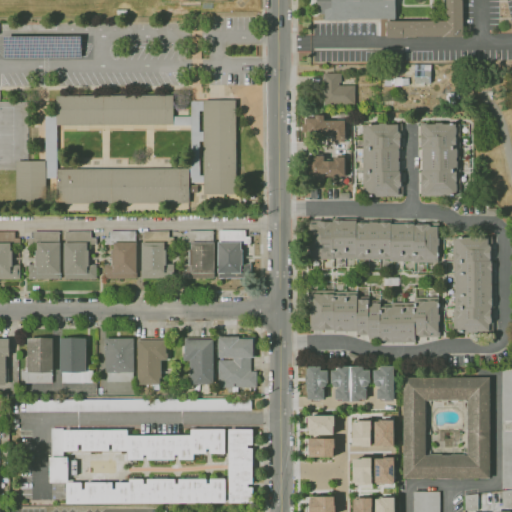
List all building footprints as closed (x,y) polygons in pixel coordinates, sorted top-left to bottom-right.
[(395,0),(395,19),(348,20),(348,21),(325,21),(325,14),(319,14),(319,0),(395,0)] [(460,0),(460,34),(407,35),(407,38),(402,38),(387,38),(387,22),(446,21),(446,0),(460,0)] [(4,36),(81,36),(81,57),(4,57),(4,36)] [(424,86),(421,86),(421,84),(415,84),(415,65),(431,65),(431,67),(432,67),(432,70),(431,70),(431,71),(432,71),(432,73),(430,73),(430,84),(424,84),(424,86)] [(324,106),(324,74),(341,74),(342,83),(339,83),(339,86),(355,86),(355,105),(324,106)] [(173,125),(58,126),(57,126),(57,117),(56,96),(174,96),(174,117),(174,125),(173,125)] [(204,182),(204,176),(204,141),(204,132),(203,111),(203,101),(203,100),(236,100),(237,195),(204,195),(204,182)] [(174,117),(191,116),(191,101),(203,101),(203,111),(199,111),(199,132),(204,132),(204,141),(199,141),(200,176),(204,176),(204,182),(189,182),(189,169),(189,168),(191,168),(191,126),(173,126),(173,125),(174,125),(174,117)] [(327,120),(323,120),(323,115),(314,115),(315,117),(305,117),(305,124),(302,124),(302,131),(305,132),(305,138),(324,138),(323,135),(328,135),(327,120)] [(46,162),(45,117),(57,117),(57,126),(58,126),(58,170),(57,170),(57,178),(46,178),(46,162)] [(327,120),(328,135),(332,135),(333,140),(346,140),(346,120),(327,120)] [(436,196),(436,195),(425,195),(425,187),(423,187),(423,171),(424,171),(424,149),(423,149),(423,146),(422,146),(422,134),(423,134),(423,133),(425,132),(425,124),(435,124),(435,123),(443,123),(443,125),(459,125),(460,194),(443,195),(443,196),(436,196)] [(402,197),(398,197),(398,196),(387,196),(387,197),(380,197),(366,197),(366,195),(363,195),(362,126),(369,125),(369,124),(372,124),(372,125),(380,125),(380,124),(387,124),(387,125),(398,125),(398,124),(402,124),(402,149),(401,149),(401,172),(402,172),(402,197)] [(305,155),(306,178),(324,179),(323,176),(328,176),(327,160),(323,161),(323,156),(305,155)] [(327,160),(328,176),(328,178),(345,178),(344,157),(333,157),(333,160),(327,160)] [(46,178),(46,202),(16,202),(16,169),(16,162),(27,162),(46,162),(46,178)] [(189,169),(189,182),(189,203),(57,204),(57,178),(57,170),(58,170),(189,169)] [(414,263),(414,261),(391,261),(391,258),(356,258),(356,257),(332,257),(332,258),(326,258),(326,259),(322,259),(322,258),(310,258),(310,224),(317,224),(317,223),(308,223),(308,220),(356,219),(356,221),(391,221),(391,222),(414,222),(414,223),(420,223),(420,224),(439,223),(439,227),(438,227),(438,239),(439,239),(439,245),(438,245),(438,262),(414,263)] [(29,279),(29,265),(35,265),(35,245),(28,245),(28,238),(34,238),(34,232),(59,231),(59,243),(61,243),(61,279),(29,279)] [(97,279),(65,279),(64,243),(66,243),(66,231),(91,231),(91,238),(97,238),(97,245),(89,245),(89,248),(90,248),(90,264),(97,264),(97,279)] [(106,278),(105,265),(113,265),(112,250),(114,250),(114,244),(105,244),(105,237),(110,237),(110,231),(136,231),(136,242),(137,242),(137,278),(106,278)] [(174,278),(143,278),(142,242),(144,242),(144,231),(169,231),(169,237),(175,237),(175,244),(167,244),(167,249),(168,249),(169,264),(174,264),(174,278)] [(215,278),(184,278),(184,264),(189,264),(189,249),(191,249),(191,244),(182,244),(182,237),(187,237),(187,231),(213,231),(213,242),(215,242),(215,278)] [(251,278),(218,278),(218,242),(219,242),(219,231),(245,231),(245,237),(251,237),(251,244),(241,244),(241,249),(243,249),(243,264),(251,264),(251,278)] [(20,279),(0,279),(0,232),(16,232),(16,238),(20,238),(20,244),(13,244),(13,248),(15,248),(15,265),(20,265),(20,279)] [(457,335),(457,333),(454,333),(453,307),(455,307),(455,261),(453,261),(453,238),(487,238),(487,237),(491,237),(491,260),(493,260),(493,308),(491,308),(491,331),(478,331),(478,332),(471,332),(461,332),(462,335),(457,335)] [(398,285),(384,286),(384,278),(398,277),(398,285)] [(406,342),(406,340),(390,340),(390,342),(382,342),(382,340),(381,340),(381,338),(369,338),(369,335),(357,335),(357,331),(334,331),(334,327),(331,327),(331,329),(320,329),(320,326),(311,326),(311,315),(309,315),(309,308),(311,308),(311,303),(307,303),(307,299),(311,299),(311,290),(335,290),(335,291),(357,291),(357,296),(369,296),(369,301),(380,301),(380,306),(391,306),(391,303),(414,302),(414,297),(438,297),(438,314),(440,314),(440,337),(416,337),(416,342),(406,342)] [(233,393),(233,387),(219,387),(219,360),(234,360),(234,357),(219,357),(219,337),(240,337),(240,339),(254,339),(254,357),(251,357),(251,372),(257,372),(257,387),(238,387),(238,393),(233,393)] [(22,383),(21,370),(26,370),(26,367),(28,367),(28,338),(53,338),(54,371),(52,371),(52,382),(22,383)] [(94,382),(61,382),(61,338),(86,338),(86,370),(94,370),(94,382)] [(107,382),(107,373),(106,373),(106,338),(134,338),(134,372),(133,372),(133,382),(107,382)] [(6,384),(0,384),(0,339),(9,339),(10,355),(6,355),(6,384)] [(160,385),(138,385),(139,340),(167,340),(167,353),(168,353),(168,360),(161,360),(161,378),(160,378),(160,385)] [(192,384),(192,377),(191,377),(190,360),(184,360),(184,353),(186,353),(186,340),(214,340),(214,384),(192,384)] [(305,399),(325,399),(326,368),(306,367),(305,399)] [(368,367),(330,367),(330,385),(335,385),(335,400),(368,400),(368,367)] [(393,367),(374,367),(375,400),(394,400),(393,367)] [(511,489),(502,489),(502,371),(511,371),(511,489)] [(490,479),(403,479),(403,378),(490,378),(490,479)] [(251,410),(26,412),(26,400),(251,399),(251,410)] [(334,435),(334,415),(308,415),(307,435),(334,435)] [(352,446),(371,446),(371,420),(353,420),(352,446)] [(394,420),(374,420),(375,446),(394,445),(394,420)] [(67,482),(50,482),(50,457),(52,457),(52,428),(63,428),(63,457),(69,457),(69,461),(77,461),(77,475),(69,475),(69,482),(67,482)] [(194,459),(179,459),(179,455),(175,455),(175,459),(148,459),(148,454),(144,454),(144,459),(129,459),(129,450),(113,450),(113,444),(109,444),(109,451),(82,451),(82,444),(78,444),(78,451),(63,451),(63,430),(128,430),(128,435),(191,436),(191,429),(226,429),(226,453),(210,453),(210,448),(207,448),(207,453),(194,453),(194,459)] [(253,503),(229,503),(229,429),(253,429),(253,445),(248,445),(248,449),(253,449),(253,484),(248,484),(248,488),(253,488),(253,503)] [(308,456),(334,457),(334,438),(308,438),(308,456)] [(375,458),(375,484),(394,483),(394,457),(375,458)] [(353,486),(372,485),(371,458),(352,458),(353,486)] [(69,482),(82,482),(82,489),(85,489),(85,482),(113,482),(113,489),(116,489),(116,482),(130,482),(130,479),(144,479),(144,484),(147,484),(147,479),(175,479),(175,484),(179,484),(179,479),(207,479),(207,484),(210,484),(210,479),(226,479),(226,503),(67,503),(67,482),(69,482)] [(511,489),(511,506),(502,506),(502,491),(503,491),(511,489)] [(439,511),(413,511),(413,492),(439,492),(439,511)] [(478,510),(465,510),(465,496),(478,494),(478,510)] [(334,511),(334,496),(305,496),(305,511),(334,511)] [(352,511),(371,511),(372,498),(353,497),(352,511)] [(394,511),(394,497),(375,498),(375,511),(394,511)]
